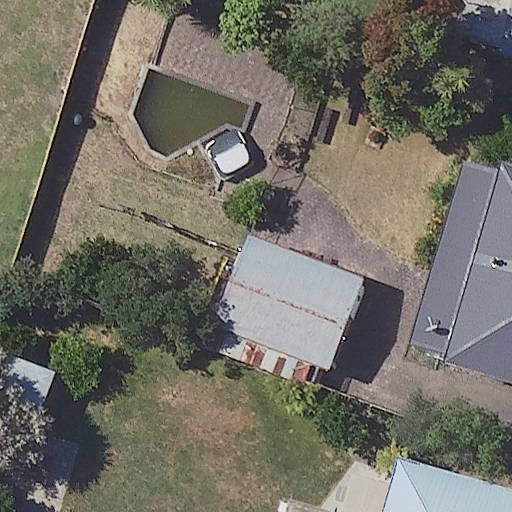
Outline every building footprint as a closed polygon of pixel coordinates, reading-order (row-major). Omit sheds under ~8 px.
[(511,0),(472,0),(461,39),(511,54),(511,0)] [(511,165),(478,156),(418,353),(511,380),(511,165)] [(357,285),(256,243),(214,345),(315,386),(357,285)] [(191,370),(128,352),(110,414),(172,432),(191,370)] [(511,511),(511,500),(406,468),(392,511),(511,511)]
